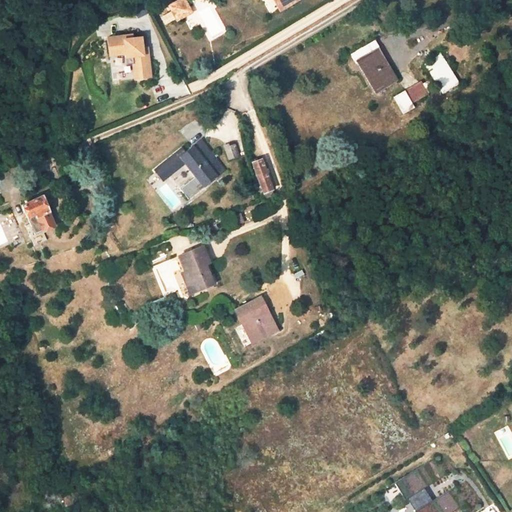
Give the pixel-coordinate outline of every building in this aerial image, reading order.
[(185,0),(184,0),(171,8),(178,22),(193,14),(185,0)] [(288,0),(278,6),(281,10),(299,0),(298,0),(288,0)] [(148,15),(143,6),(133,11),(138,20),(148,15)] [(132,40),(131,37),(107,40),(109,57),(125,56),(125,59),(131,59),(132,66),(134,81),(151,79),(148,62),(143,57),(142,50),(141,39),(132,40)] [(356,62),(371,53),(377,50),(380,48),(375,40),(349,54),(354,63),(356,62)] [(379,67),(385,63),(377,50),(371,53),(379,67)] [(356,62),(375,93),(395,80),(385,63),(379,67),(371,53),(356,62)] [(440,54),(423,65),(432,78),(438,88),(443,95),(459,84),(440,54)] [(153,88),(158,103),(189,93),(184,78),(170,83),(153,88)] [(432,78),(422,84),(428,94),(438,88),(432,78)] [(421,81),(405,92),(414,105),(429,95),(428,94),(422,84),(421,81)] [(414,105),(405,92),(393,98),(404,115),(416,108),(414,105)] [(196,151),(204,145),(200,140),(192,147),(196,151)] [(234,143),(225,146),(230,159),(238,157),(234,143)] [(224,171),(204,146),(204,145),(196,151),(192,147),(184,153),(181,149),(154,171),(162,181),(184,163),(195,176),(179,189),(188,200),(204,187),(201,183),(213,174),(216,178),(224,171)] [(261,159),(253,163),(263,194),(272,190),(261,159)] [(4,180),(0,181),(0,190),(3,196),(10,193),(4,180)] [(263,194),(266,201),(275,197),(272,190),(263,194)] [(53,227),(42,198),(21,207),(27,219),(35,215),(42,232),(53,227)] [(206,254),(203,246),(196,250),(199,257),(206,254)] [(181,275),(189,294),(212,285),(204,265),(209,263),(206,254),(199,257),(196,250),(185,255),(187,258),(180,261),(185,273),(181,275)] [(245,323),(255,342),(266,337),(264,333),(275,327),(260,298),(236,311),(242,325),(245,323)] [(242,325),(251,345),(255,342),(245,323),(242,325)] [(266,337),(277,331),(275,327),(264,333),(266,337)] [(435,482),(424,465),(393,484),(404,501),(408,499),(416,511),(415,511),(453,511),(443,495),(429,504),(421,491),(435,482)]
